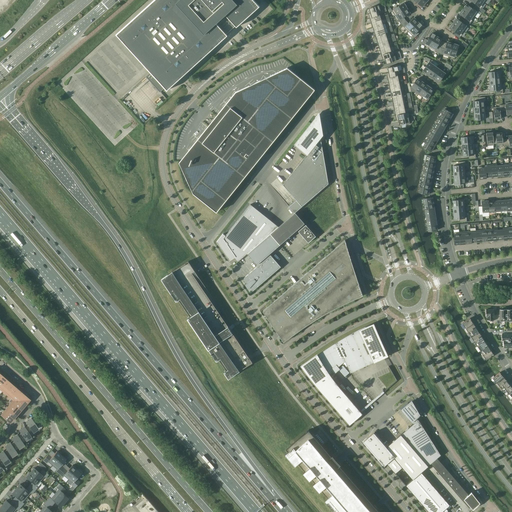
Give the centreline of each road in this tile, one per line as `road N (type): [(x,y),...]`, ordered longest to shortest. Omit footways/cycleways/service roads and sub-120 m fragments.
road 1 (motorway): [(272,499),(180,362),(120,246),(0,104)]
road 2 (motorway): [(272,499),(0,180)]
road 3 (motorway): [(0,215),(255,511)]
road 4 (primary): [(208,511),(0,270)]
road 5 (primary): [(0,291),(189,511)]
road 6 (tertiary): [(229,64),(201,85),(165,140),(169,191),(203,243)]
road 7 (secondary): [(337,61),(386,262)]
road 8 (secondary): [(411,327),(447,398),(511,487)]
road 9 (unclassified): [(326,105),(311,108),(203,243)]
road 10 (secondary): [(0,93),(113,0)]
road 11 (unclassified): [(411,385),(492,505)]
road 12 (secondary): [(412,276),(377,138)]
road 13 (secondary): [(511,457),(437,337)]
road 14 (unclassified): [(349,221),(247,309)]
road 15 (unclassified): [(391,301),(353,314),(281,360)]
